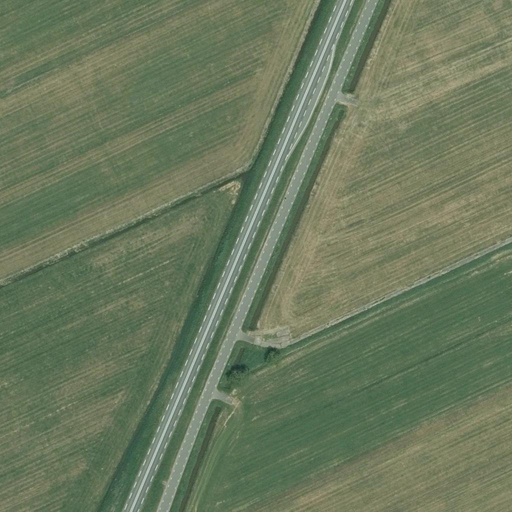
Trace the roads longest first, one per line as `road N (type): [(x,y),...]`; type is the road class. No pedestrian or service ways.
road 1 (primary): [(133,511),(345,0)]
road 2 (unclassified): [(162,511),(372,0)]
road 3 (track): [(511,240),(289,344),(233,332)]
